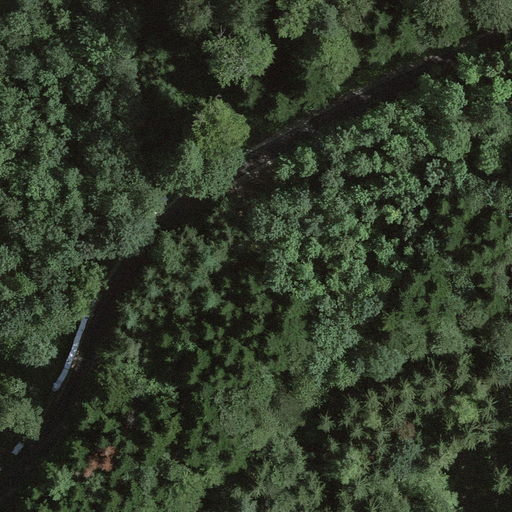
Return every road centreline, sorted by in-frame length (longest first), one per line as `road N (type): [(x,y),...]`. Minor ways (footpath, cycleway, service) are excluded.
road 1 (track): [(511,35),(219,177),(174,210),(119,278),(50,440),(0,486)]
road 2 (track): [(143,511),(281,403),(437,341),(511,342)]
